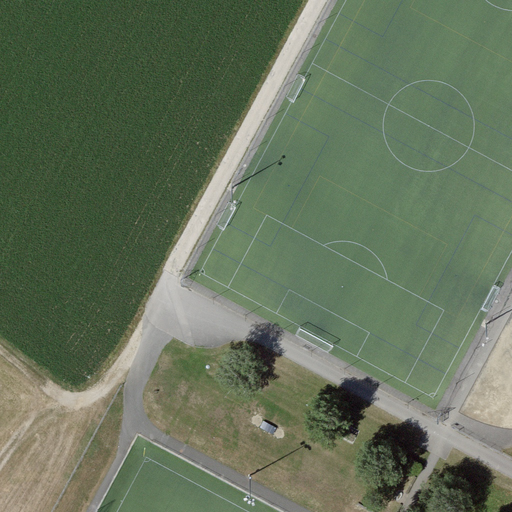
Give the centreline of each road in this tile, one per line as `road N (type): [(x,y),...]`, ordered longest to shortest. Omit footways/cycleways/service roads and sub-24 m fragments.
road 1 (track): [(318,0),(169,272),(179,312)]
road 2 (track): [(0,349),(76,403),(101,391),(137,348)]
